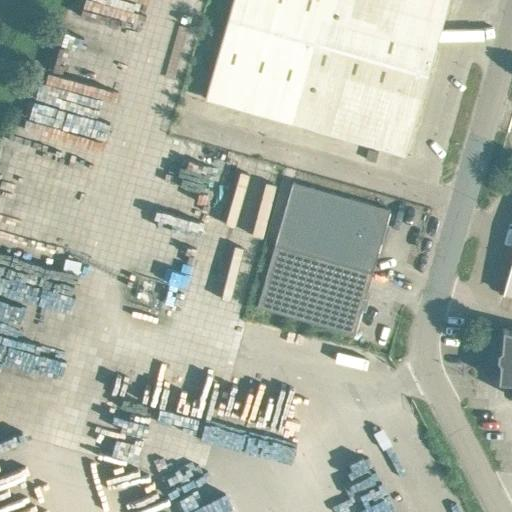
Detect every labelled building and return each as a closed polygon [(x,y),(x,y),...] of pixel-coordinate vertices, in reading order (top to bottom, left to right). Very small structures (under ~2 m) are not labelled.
[(406,155),(449,0),(232,0),(205,98),(406,155)] [(375,161),(378,151),(368,148),(365,158),(375,161)] [(372,272),(390,209),(371,203),(294,180),(275,244),(372,272)] [(355,334),(372,272),(275,244),(257,305),(335,328),(355,334)] [(511,260),(503,292),(511,294),(511,260)] [(511,329),(503,327),(498,380),(511,381),(511,329)]
